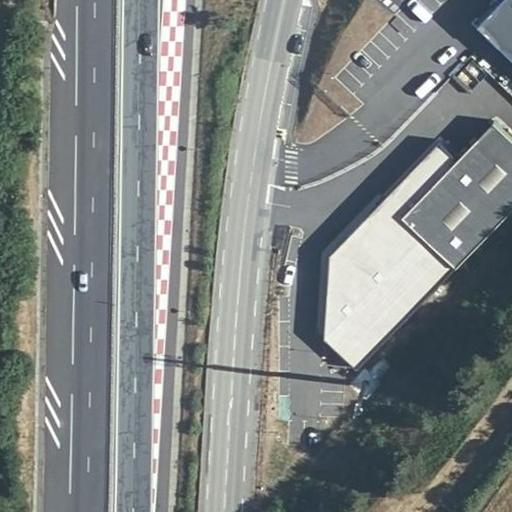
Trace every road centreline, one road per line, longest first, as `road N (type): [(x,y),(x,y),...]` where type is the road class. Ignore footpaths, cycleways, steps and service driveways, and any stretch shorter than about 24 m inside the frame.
road 1 (unclassified): [(285,0),(247,200),(223,511)]
road 2 (trunk): [(85,0),(77,511)]
road 3 (trunk): [(135,511),(140,0)]
